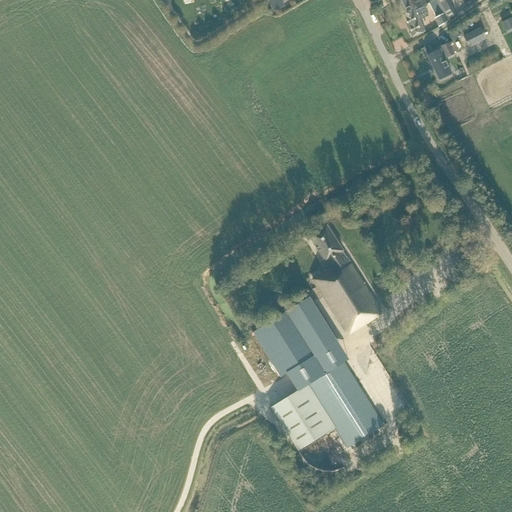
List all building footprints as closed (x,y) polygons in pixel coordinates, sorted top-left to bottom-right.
[(266,0),(273,11),(285,5),(282,0),(266,0)] [(402,17),(415,11),(415,10),(429,4),(430,3),(428,0),(412,0),(410,1),(409,0),(394,0),(397,6),(402,17)] [(437,4),(435,0),(434,0),(430,3),(429,4),(436,17),(443,14),(437,4)] [(435,0),(437,4),(443,14),(444,14),(447,20),(457,14),(448,0),(435,0)] [(412,37),(425,31),(420,19),(423,18),(422,14),(418,15),(415,10),(415,11),(402,17),(407,27),(412,37)] [(444,14),(443,14),(436,17),(434,18),(439,27),(448,22),(447,20),(444,14)] [(511,21),(511,18),(501,23),(504,28),(505,32),(511,28),(511,21)] [(481,27),(463,36),(469,48),(487,39),(481,27)] [(459,34),(457,30),(449,35),(453,42),(457,39),(455,36),(459,34)] [(447,57),(454,54),(449,43),(442,46),(447,57)] [(439,80),(452,74),(440,49),(427,55),(439,80)] [(343,251),(327,225),(309,236),(330,268),(313,279),(348,335),(382,313),(347,258),(342,252),(343,251)] [(291,296),(286,299),(289,304),(294,302),(291,296)] [(253,334),(254,333),(281,376),(337,341),(310,297),(253,333),(253,334)] [(383,425),(344,362),(308,384),(348,448),(383,425)] [(330,431),(302,388),(271,407),(299,450),(330,431)]
